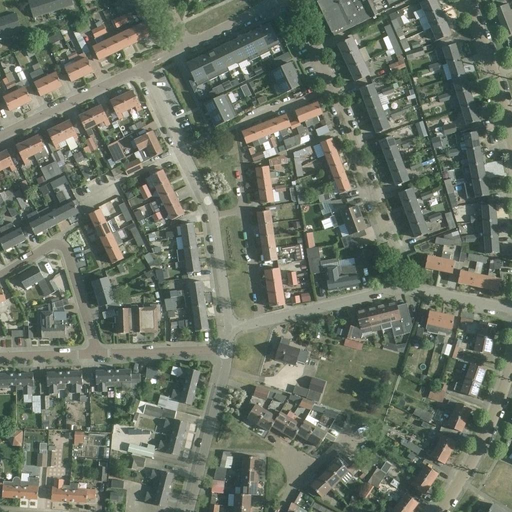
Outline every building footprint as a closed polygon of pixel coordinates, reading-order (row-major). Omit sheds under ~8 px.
[(47,15),(42,0),(35,0),(28,2),(34,19),(47,15)] [(56,0),(42,0),(47,15),(60,10),(56,0)] [(71,0),(56,0),(60,10),(73,6),(71,0)] [(334,36),(370,19),(363,4),(364,3),(362,0),(323,0),(318,3),(334,36)] [(386,0),(362,0),(364,3),(363,4),(370,19),(391,10),(389,6),(389,7),(386,0)] [(386,0),(389,7),(389,6),(391,10),(402,5),(399,0),(386,0)] [(416,20),(441,10),(436,0),(428,0),(420,4),(423,9),(414,13),(416,19),(416,20)] [(500,24),(511,18),(511,10),(510,11),(507,5),(495,9),(494,9),(500,24)] [(135,10),(131,12),(132,15),(137,13),(142,25),(137,27),(143,40),(154,34),(148,22),(145,15),(141,7),(135,10)] [(395,30),(400,28),(404,26),(402,21),(400,17),(404,15),(401,9),(389,15),(391,21),(395,30)] [(441,10),(419,19),(422,26),(429,23),(431,28),(446,22),(441,10)] [(125,15),(119,18),(123,25),(129,23),(130,25),(136,22),(132,15),(131,12),(125,15)] [(16,14),(3,18),(8,35),(21,31),(16,14)] [(0,37),(8,35),(3,18),(0,19),(0,37)] [(123,25),(119,18),(113,20),(117,28),(123,25)] [(511,18),(500,24),(505,38),(506,37),(511,34),(511,18)] [(76,23),(82,36),(91,31),(85,19),(76,23)] [(98,28),(110,55),(121,50),(115,38),(111,40),(102,21),(95,24),(98,28)] [(446,22),(431,28),(437,41),(451,35),(446,22)] [(270,25),(259,30),(269,50),(269,49),(280,45),(277,40),(280,38),(276,31),(273,32),(270,25)] [(388,37),(393,34),(389,26),(384,28),(388,37)] [(143,40),(137,27),(126,32),(132,45),(143,40)] [(99,60),(110,55),(98,28),(91,31),(98,46),(93,48),(99,60)] [(404,36),(400,28),(395,30),(398,38),(404,36)] [(269,50),(259,30),(249,35),(260,57),(270,52),(269,49),(269,50)] [(132,45),(126,32),(115,38),(121,50),(132,45)] [(61,33),(47,38),(49,44),(63,39),(61,33)] [(398,46),(393,34),(388,37),(383,39),(388,51),(398,46)] [(260,57),(249,35),(239,40),(248,60),(249,62),(260,57)] [(76,52),(72,55),(74,59),(73,59),(74,61),(76,64),(83,77),(93,72),(87,59),(85,54),(89,52),(82,36),(76,38),(83,54),(78,56),(76,52)] [(343,58),(358,51),(352,38),(337,45),(343,58)] [(248,60),(239,40),(229,45),(237,62),(237,63),(238,65),(248,60)] [(411,51),(406,40),(400,42),(404,51),(405,53),(411,51)] [(419,42),(412,44),(414,50),(421,48),(421,47),(419,42)] [(237,62),(229,45),(218,50),(227,67),(237,63),(237,62)] [(447,64),(460,60),(455,45),(434,51),(437,61),(445,59),(447,64)] [(402,55),(398,46),(388,51),(390,56),(395,54),(396,57),(398,62),(389,66),(392,73),(406,67),(402,55)] [(364,47),(359,49),(363,60),(368,58),(364,47)] [(411,51),(405,53),(407,60),(425,55),(422,47),(421,48),(414,50),(411,51)] [(227,67),(218,50),(208,55),(219,77),(229,71),(227,67)] [(363,63),(358,51),(343,58),(349,70),(364,63),(363,63)] [(219,77),(208,55),(198,60),(208,82),(219,77)] [(187,65),(194,79),(189,82),(194,93),(195,93),(198,87),(208,82),(198,60),(187,65)] [(364,63),(349,70),(355,82),(369,75),(367,70),(372,68),(368,60),(363,63),(364,63)] [(452,80),(464,76),(460,60),(447,64),(452,80)] [(74,61),(64,65),(65,69),(72,82),(83,77),(76,64),(74,61)] [(41,69),(42,69),(39,64),(32,67),(35,72),(30,74),(41,97),(52,92),(45,79),(41,69)] [(295,75),(290,64),(268,74),(274,86),(278,84),(278,83),(295,75)] [(430,69),(421,72),(422,75),(431,73),(443,69),(442,65),(430,69)] [(11,73),(6,75),(10,84),(12,87),(16,85),(15,82),(15,81),(11,73)] [(56,73),(45,79),(52,92),(62,87),(56,73)] [(301,86),(295,75),(278,83),(278,84),(283,94),(301,86)] [(469,91),(464,76),(452,80),(456,95),(469,91)] [(19,91),(14,93),(21,106),(31,101),(25,88),(30,86),(27,80),(16,85),(19,91)] [(243,93),(249,90),(246,85),(241,87),(243,93)] [(364,101),(377,96),(372,85),(360,90),(364,101)] [(132,91),(121,96),(128,111),(135,107),(137,112),(141,110),(132,91)] [(474,107),(469,91),(456,95),(461,111),(474,107)] [(14,93),(4,98),(10,111),(21,106),(14,93)] [(429,98),(430,102),(451,97),(450,93),(438,97),(438,96),(429,98)] [(227,94),(205,105),(210,116),(232,105),(227,94)] [(121,114),(128,111),(121,96),(110,102),(119,121),(123,119),(121,114)] [(381,107),(377,96),(364,101),(368,112),(381,107)] [(267,102),(264,97),(257,100),(260,106),(267,102)] [(452,100),(451,97),(430,102),(422,105),(424,108),(452,100)] [(318,104),(307,108),(313,125),(320,123),(317,116),(322,115),(318,104)] [(238,116),(232,105),(210,116),(216,127),(238,116)] [(101,106),(90,111),(97,126),(104,122),(106,127),(107,126),(110,125),(101,106)] [(381,107),(368,112),(372,123),(385,118),(391,116),(390,113),(389,109),(383,112),(381,107)] [(479,122),(474,107),(461,111),(466,126),(479,122)] [(299,121),(294,123),(300,139),(301,138),(306,136),(302,125),(301,126),(300,123),(305,122),(305,124),(307,128),(313,125),(307,108),(295,112),(299,121)] [(91,128),(96,126),(97,126),(90,111),(79,117),(89,137),(94,135),(91,128)] [(287,116),(276,120),(280,131),(282,137),(289,135),(287,129),(291,127),(295,137),(284,141),(287,150),(300,145),(301,138),(300,139),(294,123),(290,124),(287,116)] [(389,129),(385,118),(372,123),(376,134),(389,129)] [(269,135),(280,131),(276,120),(264,124),(269,136),(269,135)] [(329,132),(324,120),(320,122),(322,127),(315,130),(318,137),(329,132)] [(58,126),(67,145),(71,151),(78,148),(75,142),(79,140),(70,121),(58,126)] [(455,123),(442,127),(444,136),(457,132),(455,123)] [(262,152),(265,159),(276,155),(270,139),(269,135),(269,136),(264,124),(253,129),(260,146),(268,143),(271,149),(263,152),(262,152)] [(56,151),(67,145),(58,126),(47,132),(56,151)] [(254,148),(260,146),(253,129),(242,133),(246,144),(252,142),(254,148)] [(134,141),(130,143),(133,150),(138,147),(140,151),(157,142),(152,131),(142,137),(134,141)] [(466,143),(460,144),(461,152),(467,151),(479,149),(476,133),(464,135),(466,143)] [(27,142),(34,156),(37,162),(48,157),(47,155),(38,136),(27,142)] [(393,137),(380,142),(384,153),(397,148),(396,148),(402,146),(403,148),(409,146),(407,141),(401,143),(400,139),(394,142),(393,137)] [(91,152),(97,149),(92,138),(85,141),(88,147),(91,152)] [(270,139),(276,155),(277,155),(277,154),(279,153),(273,138),(270,139)] [(320,144),(325,157),(337,152),(332,139),(320,144)] [(115,163),(120,160),(126,157),(118,141),(107,146),(115,163)] [(27,159),(34,156),(27,142),(16,147),(25,166),(28,164),(27,159)] [(157,142),(140,151),(145,162),(163,153),(157,142)] [(93,156),(91,152),(88,147),(83,149),(88,158),(93,156)] [(397,148),(384,153),(388,164),(401,159),(397,148)] [(479,149),(467,151),(470,167),(482,165),(479,149)] [(0,154),(0,166),(2,171),(9,168),(12,172),(16,170),(6,151),(0,154)] [(53,154),(56,162),(62,173),(65,172),(65,173),(68,172),(63,160),(65,159),(60,151),(53,154)] [(85,160),(81,152),(73,156),(77,164),(85,160)] [(265,159),(262,152),(251,156),(254,162),(265,158),(265,159)] [(337,152),(325,157),(329,169),(342,165),(337,152)] [(287,159),(282,156),(269,160),(270,167),(274,166),(275,170),(281,170),(280,165),(288,164),(287,159)] [(144,168),(139,159),(130,163),(129,161),(122,165),(125,172),(127,177),(144,168)] [(405,170),(401,159),(388,164),(392,175),(405,170)] [(44,176),(47,181),(62,173),(56,162),(41,169),(44,176)] [(329,169),(334,182),(346,177),(342,165),(329,169)] [(470,167),(473,183),(485,181),(482,165),(470,167)] [(125,172),(122,166),(118,168),(112,171),(115,177),(125,172)] [(270,179),(270,180),(277,178),(276,172),(269,173),(268,167),(256,169),(258,181),(270,179)] [(405,170),(392,175),(396,186),(409,182),(405,170)] [(150,177),(156,188),(168,182),(163,171),(150,177)] [(39,185),(47,181),(44,176),(36,180),(39,185)] [(64,176),(50,183),(53,190),(67,182),(64,176)] [(346,177),(334,182),(339,195),(351,190),(346,177)] [(259,193),(272,191),(270,180),(270,179),(258,181),(259,193)] [(443,181),(446,188),(452,186),(450,179),(443,181)] [(24,193),(31,190),(26,181),(19,184),(24,193)] [(485,181),(473,183),(464,185),(467,199),(475,198),(476,199),(488,197),(485,181)] [(156,188),(161,198),(161,199),(174,193),(168,182),(156,188)] [(45,185),(39,188),(43,197),(50,194),(45,185)] [(139,189),(141,194),(149,191),(146,185),(139,189)] [(296,186),(296,187),(298,202),(299,204),(304,203),(301,185),(296,186)] [(454,193),(452,186),(446,188),(448,195),(454,193)] [(0,193),(0,207),(0,208),(6,205),(13,202),(17,200),(16,199),(12,189),(5,193),(5,192),(0,193)] [(399,194),(403,205),(416,200),(411,189),(399,194)] [(38,197),(35,190),(28,193),(31,200),(38,197)] [(131,191),(125,194),(128,200),(133,197),(131,191)] [(152,196),(149,191),(141,194),(144,200),(152,196)] [(272,191),(259,193),(261,205),(273,203),(272,191)] [(57,201),(65,199),(64,192),(56,194),(57,201)] [(161,198),(157,201),(162,212),(166,210),(179,203),(174,193),(161,199),(161,198)] [(17,200),(13,202),(18,212),(27,208),(21,197),(16,199),(17,200)] [(66,199),(60,202),(62,207),(68,219),(79,213),(73,202),(69,204),(66,199)] [(407,216),(420,211),(416,200),(403,205),(407,216)] [(19,214),(18,212),(13,202),(6,205),(12,218),(19,214)] [(122,214),(128,211),(125,203),(119,206),(122,214)] [(166,210),(172,221),(184,214),(179,203),(166,210)] [(332,216),(329,217),(334,228),(344,224),(362,217),(357,206),(345,211),(343,206),(330,210),(332,216)] [(485,222),(498,222),(497,206),(484,206),(485,222)] [(56,211),(52,213),(58,224),(68,219),(62,207),(56,211)] [(106,222),(100,209),(89,214),(91,219),(95,227),(106,222)] [(31,224),(30,224),(36,236),(47,230),(41,218),(37,210),(30,214),(34,222),(31,224)] [(145,219),(140,210),(134,213),(138,223),(145,219)] [(128,211),(122,214),(122,215),(126,222),(132,219),(128,211)] [(407,216),(411,227),(424,222),(420,211),(407,216)] [(259,226),(272,224),(270,212),(257,214),(259,226)] [(58,224),(52,213),(41,218),(47,230),(58,224)] [(162,219),(159,213),(152,216),(155,222),(162,219)] [(348,235),(340,238),(343,244),(356,239),(354,233),(366,229),(362,217),(344,224),(348,235)] [(106,222),(95,227),(101,239),(117,231),(120,230),(115,218),(106,222)] [(428,234),(424,222),(411,227),(415,238),(428,234)] [(485,222),(475,223),(475,225),(475,232),(478,232),(478,235),(479,239),(485,238),(498,238),(498,222),(485,222)] [(6,226),(16,246),(27,240),(21,229),(16,231),(12,223),(6,226)] [(181,225),(183,237),(196,236),(194,223),(181,225)] [(134,239),(140,236),(134,224),(129,226),(127,227),(129,232),(130,231),(134,239)] [(274,236),(272,224),(259,226),(261,238),(274,236)] [(16,246),(6,226),(0,229),(0,230),(4,237),(0,239),(0,240),(5,251),(16,246)] [(117,231),(101,239),(106,251),(117,246),(117,247),(123,244),(117,231)] [(462,244),(461,240),(459,237),(457,231),(443,236),(444,239),(445,239),(444,245),(453,247),(453,246),(454,245),(462,246),(462,244)] [(146,234),(147,242),(157,240),(155,232),(146,234)] [(140,236),(134,239),(138,248),(144,245),(140,236)] [(196,236),(183,237),(176,238),(177,250),(197,248),(196,236)] [(261,238),(263,250),(276,248),(274,236),(261,238)] [(445,239),(444,239),(436,237),(435,243),(444,245),(445,239)] [(499,254),(498,238),(485,238),(486,254),(499,254)] [(283,248),(282,248),(283,252),(296,250),(297,261),(304,260),(303,251),(302,245),(283,248)] [(123,259),(117,247),(117,246),(106,251),(112,264),(123,259)] [(199,260),(197,248),(177,250),(177,251),(178,262),(186,261),(199,260)] [(278,260),(276,248),(263,250),(264,262),(278,260)] [(309,249),(307,249),(312,275),(322,273),(318,248),(316,248),(309,249)] [(368,266),(365,251),(356,252),(358,267),(368,266)] [(465,260),(477,263),(477,262),(478,256),(468,254),(468,255),(461,253),(459,262),(464,263),(465,260)] [(442,254),(441,259),(439,272),(452,275),(455,262),(449,261),(451,255),(442,254)] [(441,259),(428,256),(425,269),(439,272),(441,259)] [(489,258),(478,256),(477,262),(488,264),(489,258)] [(200,272),(199,260),(186,261),(187,274),(200,272)] [(354,264),(339,267),(343,288),(358,286),(354,264)] [(38,267),(20,277),(26,289),(38,283),(45,279),(38,267)] [(327,281),(324,282),(325,287),(328,287),(328,291),(343,288),(339,267),(325,269),(327,281)] [(268,283),(281,281),(279,269),(266,271),(268,283)] [(458,284),(472,287),(474,274),(475,270),(469,269),(468,273),(461,271),(458,284)] [(154,276),(152,271),(151,270),(145,274),(148,279),(154,276)] [(487,277),(474,274),(472,287),(485,289),(487,277)] [(487,277),(485,289),(498,292),(501,280),(487,277)] [(92,283),(96,295),(111,291),(107,278),(92,283)] [(53,280),(46,283),(52,294),(58,290),(53,280)] [(283,293),(281,281),(268,283),(269,295),(283,293)] [(184,297),(203,294),(202,282),(189,284),(190,291),(183,291),(184,297)] [(111,291),(96,295),(100,308),(106,306),(108,311),(120,307),(118,301),(115,302),(111,291)] [(183,297),(182,291),(177,291),(165,293),(166,299),(183,297)] [(285,305),(283,293),(269,295),(271,307),(285,305)] [(186,308),(205,306),(203,294),(184,297),(186,308)] [(300,303),(299,296),(290,297),(292,304),(300,303)] [(176,298),(165,300),(166,312),(176,310),(176,307),(172,307),(172,303),(177,302),(176,298)] [(386,304),(391,328),(402,325),(404,335),(410,333),(412,327),(408,311),(398,313),(396,302),(386,304)] [(40,327),(38,328),(38,331),(40,333),(42,333),(42,339),(54,339),(53,313),(53,309),(52,309),(52,303),(48,305),(49,313),(42,313),(42,320),(43,320),(44,327),(42,327),(40,327)] [(386,304),(376,306),(380,326),(381,326),(382,330),(391,328),(386,304)] [(150,309),(144,309),(145,333),(157,333),(157,319),(161,319),(160,306),(150,306),(150,309)] [(192,308),(187,308),(189,320),(206,318),(205,306),(192,308)] [(365,309),(370,328),(380,326),(376,306),(365,309)] [(119,317),(116,317),(116,324),(116,334),(132,334),(131,307),(125,307),(125,309),(118,310),(119,317)] [(131,307),(132,334),(145,333),(144,309),(137,309),(137,307),(131,307)] [(371,332),(370,328),(365,309),(355,311),(359,327),(355,328),(352,338),(360,340),(362,335),(361,334),(371,332)] [(66,312),(53,313),(54,339),(66,338),(65,327),(71,327),(70,317),(66,317),(66,312)] [(439,332),(439,328),(439,327),(441,314),(429,312),(426,325),(425,330),(428,330),(427,333),(438,335),(439,332)] [(454,317),(441,314),(439,327),(439,328),(439,332),(450,334),(454,317)] [(189,320),(178,322),(179,329),(194,327),(195,332),(208,330),(206,318),(189,320)] [(28,327),(28,322),(27,322),(23,322),(24,339),(33,339),(33,326),(28,327)] [(480,322),(477,337),(492,340),(495,325),(480,322)] [(347,325),(344,335),(343,338),(351,340),(352,338),(355,328),(355,327),(347,325)] [(424,329),(418,328),(415,341),(421,342),(424,329)] [(492,340),(477,337),(474,352),(489,355),(492,340)] [(455,338),(451,351),(458,353),(462,341),(455,338)] [(290,342),(282,339),(280,345),(274,361),(294,366),(296,362),(305,365),(308,354),(289,348),(290,342)] [(363,344),(346,339),(344,346),(361,351),(363,344)] [(397,351),(395,345),(385,342),(384,348),(397,351)] [(395,345),(397,351),(403,353),(406,344),(396,346),(395,345)] [(452,346),(444,344),(441,354),(449,356),(452,346)] [(458,353),(451,351),(449,357),(456,359),(458,353)] [(485,370),(470,365),(465,379),(480,384),(485,370)] [(179,369),(177,376),(187,379),(185,386),(195,389),(199,372),(188,369),(187,371),(179,369)] [(131,371),(113,372),(114,387),(122,387),(122,384),(140,383),(139,375),(131,376),(131,371)] [(113,372),(96,372),(96,385),(98,385),(99,393),(107,393),(106,388),(114,387),(113,372)] [(65,384),(64,373),(47,374),(47,386),(50,386),(50,394),(58,394),(58,390),(65,390),(65,384)] [(65,384),(73,384),(73,394),(81,393),(80,385),(82,385),(82,373),(64,373),(65,384)] [(16,386),(16,375),(0,375),(0,388),(9,388),(9,386),(16,386)] [(34,375),(16,375),(16,386),(16,390),(24,390),(24,395),(32,395),(32,390),(34,390),(34,387),(34,375)] [(326,382),(312,378),(309,390),(295,386),(293,394),(307,398),(306,399),(319,402),(322,394),(326,382)] [(475,398),(480,384),(465,379),(463,385),(457,383),(454,391),(460,393),(475,398)] [(185,386),(183,393),(173,391),(171,398),(160,395),(157,406),(177,411),(179,403),(190,406),(195,389),(185,386)] [(255,392),(254,396),(267,400),(270,391),(257,387),(255,392)] [(446,393),(432,388),(428,399),(442,404),(446,393)] [(300,403),(303,399),(290,395),(289,400),(300,403)] [(48,401),(48,396),(41,397),(44,430),(50,429),(49,417),(48,417),(47,416),(50,416),(49,410),(54,410),(54,400),(48,401)] [(136,413),(140,402),(133,399),(129,411),(136,413)] [(316,403),(303,399),(300,403),(299,407),(311,410),(314,406),(316,403)] [(449,400),(444,412),(451,415),(452,414),(466,421),(471,409),(452,401),(449,400)] [(136,413),(133,421),(137,422),(140,414),(166,421),(164,427),(174,430),(172,437),(182,440),(186,423),(175,420),(177,411),(157,406),(140,402),(136,413)] [(247,419),(258,426),(267,412),(256,406),(252,411),(247,408),(244,415),(249,417),(247,419)] [(416,416),(429,423),(432,417),(416,409),(413,414),(416,416)] [(267,412),(258,426),(268,432),(272,427),(281,413),(276,410),(272,416),(267,412)] [(281,413),(272,427),(283,434),(294,415),(289,412),(286,416),(281,413)] [(462,432),(466,421),(452,414),(451,415),(449,421),(444,420),(442,424),(462,432)] [(304,421),(294,415),(283,434),(293,440),(296,435),(305,421),(304,421)] [(296,435),(307,441),(316,427),(315,427),(305,421),(304,421),(305,421),(296,435)] [(318,423),(315,427),(316,427),(307,441),(318,448),(329,430),(318,423)] [(22,432),(7,430),(6,439),(12,447),(22,447),(22,432)] [(85,433),(75,432),(74,445),(79,446),(79,444),(84,444),(85,433)] [(440,439),(436,446),(450,453),(456,442),(438,433),(435,437),(440,439)] [(177,456),(182,440),(172,437),(166,435),(164,442),(160,441),(158,449),(166,451),(166,453),(177,456)] [(401,445),(405,447),(418,455),(422,450),(405,439),(403,439),(401,441),(401,443),(401,445)] [(129,444),(127,453),(152,459),(154,450),(155,446),(148,444),(147,448),(129,444)] [(444,464),(450,453),(436,446),(433,453),(428,451),(426,454),(444,464)] [(56,448),(49,447),(47,467),(54,468),(56,448)] [(47,449),(40,449),(38,468),(46,468),(47,449)] [(223,451),(220,467),(225,468),(227,457),(231,457),(232,452),(223,451)] [(146,459),(131,455),(131,456),(127,455),(124,467),(128,468),(127,468),(136,471),(137,467),(144,468),(146,459)] [(242,457),(242,470),(258,471),(258,458),(242,457)] [(338,460),(329,469),(340,480),(345,485),(354,477),(353,476),(358,471),(348,459),(342,465),(338,460)] [(423,469),(418,475),(432,484),(439,474),(421,462),(419,466),(423,469)] [(108,463),(99,463),(97,482),(106,483),(108,463)] [(364,481),(368,483),(374,487),(377,489),(386,474),(374,466),(364,481)] [(227,469),(225,468),(220,467),(217,467),(214,480),(224,481),(227,469)] [(331,489),(340,480),(329,469),(320,478),(331,489)] [(242,470),(241,482),(257,483),(257,482),(259,482),(259,476),(257,476),(258,471),(242,470)] [(152,487),(159,489),(169,491),(173,474),(161,471),(160,473),(152,471),(150,479),(154,480),(152,487)] [(432,484),(418,475),(414,482),(410,479),(405,487),(413,492),(415,488),(425,495),(432,484)] [(20,498),(21,482),(20,482),(20,480),(19,478),(17,477),(15,478),(13,479),(13,481),(13,482),(3,482),(3,484),(0,484),(0,491),(3,492),(2,497),(20,498)] [(21,482),(20,498),(37,500),(39,479),(29,478),(29,482),(21,482)] [(331,489),(320,478),(311,487),(322,498),(331,489)] [(70,486),(62,485),(62,480),(55,480),(55,488),(52,488),(52,501),(69,502),(70,486)] [(124,482),(112,481),(111,488),(123,489),(124,482)] [(225,482),(213,481),(211,493),(224,494),(225,482)] [(257,483),(241,482),(235,482),(235,487),(241,487),(240,495),(251,495),(256,496),(257,483)] [(374,487),(368,483),(360,495),(366,499),(374,487)] [(70,484),(70,486),(69,502),(87,503),(87,498),(95,499),(96,491),(78,489),(78,484),(70,484)] [(159,489),(157,496),(147,494),(145,501),(153,503),(152,505),(164,508),(169,491),(159,489)] [(399,504),(408,511),(411,511),(418,504),(402,491),(399,495),(403,498),(399,504)] [(303,494),(299,492),(293,502),(297,504),(303,494)] [(123,493),(111,493),(110,501),(122,501),(123,493)] [(234,507),(250,508),(251,495),(240,495),(235,495),(234,507)] [(356,497),(352,496),(349,507),(355,509),(359,498),(358,498),(356,497)] [(314,502),(312,507),(319,511),(321,506),(314,502)]
